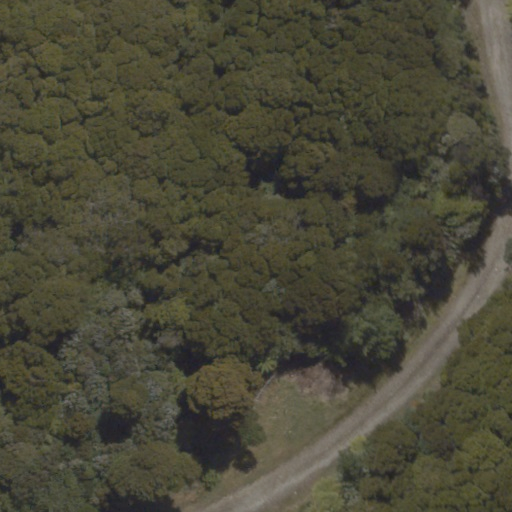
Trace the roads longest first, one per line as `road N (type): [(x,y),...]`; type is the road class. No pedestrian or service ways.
road 1 (unclassified): [(511,234),(489,281),(415,374),(333,444),(219,511)]
road 2 (unclassified): [(489,0),(511,155)]
